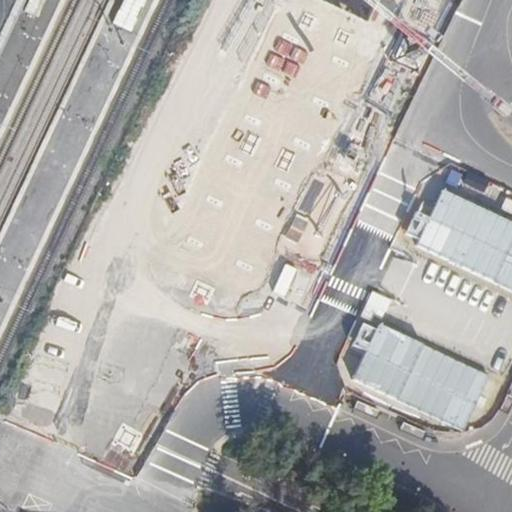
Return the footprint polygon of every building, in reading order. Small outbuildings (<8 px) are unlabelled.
[(0,0),(0,51),(23,0),(0,0)] [(24,0),(1,50),(21,59),(48,0),(24,0)] [(97,55),(116,64),(134,27),(115,17),(97,55)] [(70,113),(89,122),(107,85),(88,75),(70,113)] [(26,205),(45,214),(64,176),(44,167),(26,205)] [(0,261),(0,303),(3,305),(38,231),(18,222),(0,261)]
